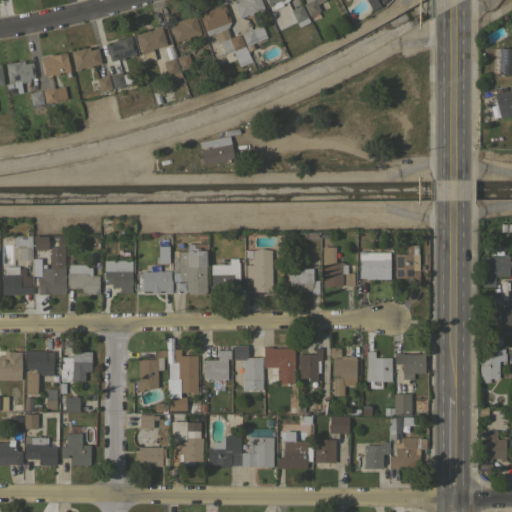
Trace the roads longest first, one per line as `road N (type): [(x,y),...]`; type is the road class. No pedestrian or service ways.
road 1 (residential): [(0,492),(511,498)]
road 2 (residential): [(0,324),(389,324)]
road 3 (residential): [(112,511),(113,324)]
road 4 (secondary): [(455,395),(458,240)]
road 5 (tertiary): [(459,156),(458,25)]
